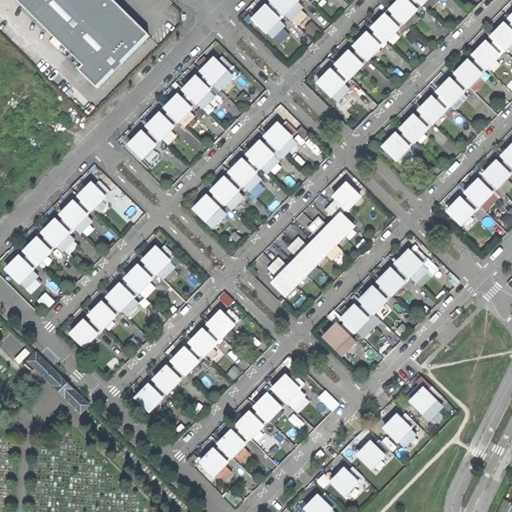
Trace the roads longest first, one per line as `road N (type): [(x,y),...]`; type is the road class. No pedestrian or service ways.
road 1 (residential): [(357,145),(501,0)]
road 2 (residential): [(360,403),(477,276)]
road 3 (residential): [(215,17),(94,140)]
road 4 (residential): [(291,345),(174,464)]
road 5 (residential): [(161,216),(44,335)]
road 6 (residential): [(108,399),(224,280)]
road 7 (residential): [(172,205),(279,92)]
road 8 (residential): [(345,158),(236,269)]
road 9 (residential): [(303,333),(410,222)]
road 10 (residential): [(254,511),(360,403)]
road 11 (residential): [(94,140),(0,239)]
road 12 (residential): [(511,386),(457,511)]
road 13 (residential): [(511,116),(422,210)]
